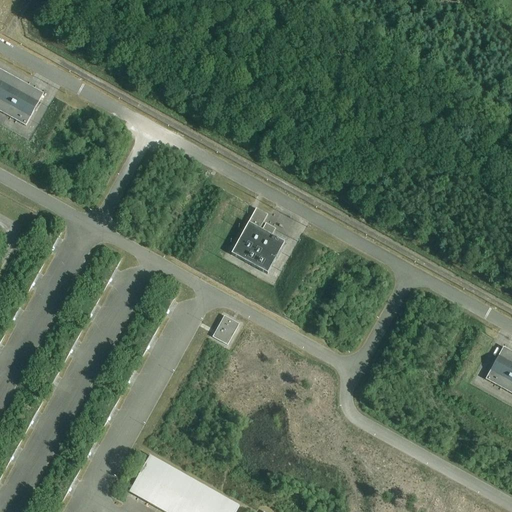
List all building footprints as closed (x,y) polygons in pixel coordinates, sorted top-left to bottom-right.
[(0,113),(24,127),(42,95),(0,71),(0,113)] [(255,210),(231,254),(268,274),(284,245),(270,238),(274,230),(265,225),(261,232),(258,231),(266,216),(255,210)] [(237,325),(223,317),(211,339),(226,346),(237,325)] [(511,353),(502,349),(484,380),(511,395),(511,353)] [(236,511),(239,507),(150,457),(129,493),(130,494),(137,498),(139,499),(146,503),(162,511),(236,511)]
